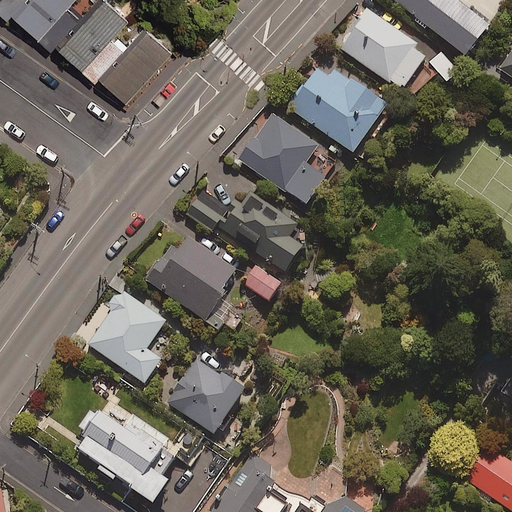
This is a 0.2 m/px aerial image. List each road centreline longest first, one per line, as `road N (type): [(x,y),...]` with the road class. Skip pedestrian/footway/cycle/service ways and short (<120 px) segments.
road 1 (tertiary): [(293,0),(133,177)]
road 2 (tertiary): [(133,177),(0,352)]
road 3 (residential): [(0,80),(133,177)]
